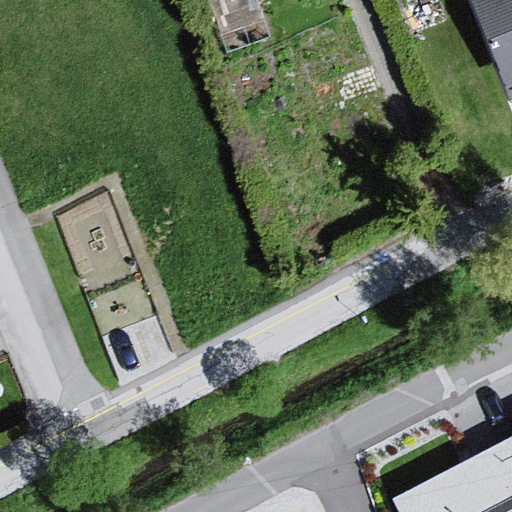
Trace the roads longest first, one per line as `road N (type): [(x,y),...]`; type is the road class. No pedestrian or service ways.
road 1 (residential): [(0,481),(511,216)]
road 2 (residential): [(201,511),(511,348)]
